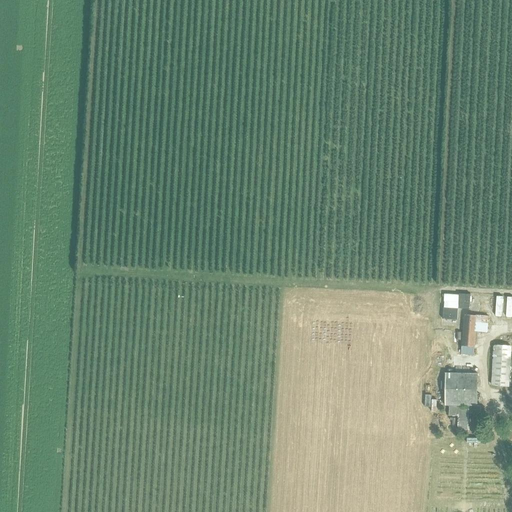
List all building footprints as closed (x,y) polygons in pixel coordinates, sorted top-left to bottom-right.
[(489,299),(490,290),(476,290),(476,298),(489,299)] [(464,301),(461,308),(466,310),(469,304),(464,301)] [(461,346),(474,347),(476,315),(463,314),(461,346)] [(491,385),(509,386),(511,345),(493,344),(491,385)] [(480,413),(480,405),(477,405),(477,374),(445,373),(444,405),(468,406),(468,407),(449,407),(448,416),(458,416),(457,430),(468,430),(468,413),(480,413)]
